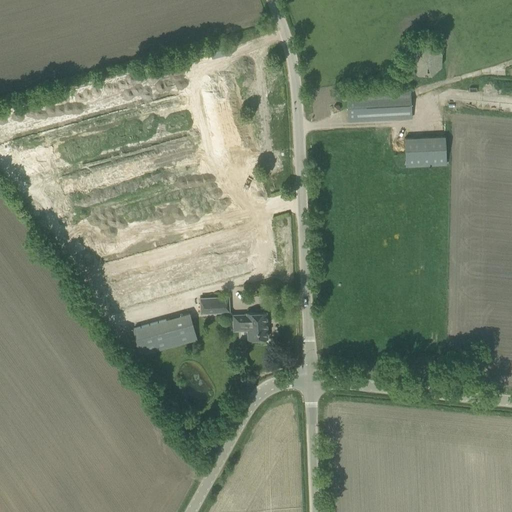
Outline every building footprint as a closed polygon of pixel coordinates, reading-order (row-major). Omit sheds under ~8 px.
[(416,74),(430,75),(439,65),(440,51),(431,42),(417,41),(407,50),(407,64),(416,74)] [(208,45),(212,58),(224,54),(221,42),(209,45),(208,45)] [(18,175),(213,130),(197,60),(0,105),(0,138),(136,107),(156,102),(159,112),(12,146),(18,175)] [(346,92),(348,121),(410,117),(409,88),(346,92)] [(404,138),(405,166),(444,164),(443,136),(404,138)] [(223,168),(213,171),(216,180),(74,220),(82,250),(234,208),(223,168)] [(216,297),(199,298),(200,313),(216,312),(227,311),(226,296),(216,297)] [(246,314),(232,314),(233,323),(247,322),(247,329),(247,338),(253,338),(253,340),(261,340),(261,338),(267,337),(266,311),(246,312),(246,314)] [(166,319),(173,346),(196,339),(189,312),(166,319)]
